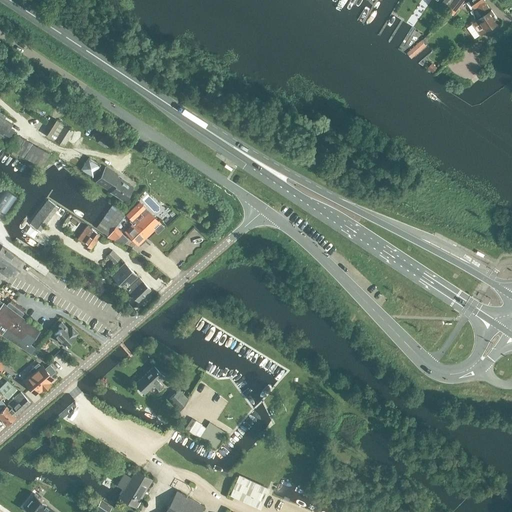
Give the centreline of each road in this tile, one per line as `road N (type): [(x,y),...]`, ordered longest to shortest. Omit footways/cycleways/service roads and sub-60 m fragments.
road 1 (tertiary): [(0,440),(263,210)]
road 2 (primary): [(211,132),(496,325)]
road 3 (primary): [(511,296),(211,132)]
road 4 (unclassified): [(263,210),(0,37)]
road 5 (primary): [(211,132),(9,0)]
road 6 (unknown): [(80,398),(290,511)]
road 7 (tertiary): [(430,368),(311,247),(263,210)]
